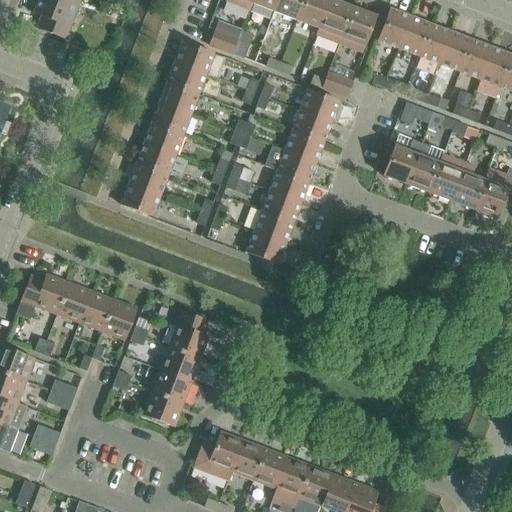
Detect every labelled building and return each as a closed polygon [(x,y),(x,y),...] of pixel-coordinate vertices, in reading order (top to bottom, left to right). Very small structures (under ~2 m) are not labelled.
[(66,40),(79,5),(65,0),(39,0),(34,15),(42,17),(37,29),(66,40)] [(253,0),(227,0),(227,3),(250,12),(253,3),(253,0)] [(253,3),(275,12),(279,0),(253,0),(253,3)] [(279,0),(275,12),(297,21),(305,0),(279,0)] [(320,29),(331,0),(305,0),(297,21),(320,29)] [(317,38),(339,47),(354,8),(332,0),(331,0),(320,29),(317,38)] [(377,17),(354,8),(339,47),(363,56),(377,17)] [(379,41),(399,49),(411,17),(391,9),(379,41)] [(399,49),(419,56),(431,25),(411,17),(399,49)] [(419,56),(439,64),(451,32),(431,25),(419,56)] [(233,55),(236,47),(238,41),(215,32),(210,47),(233,55)] [(439,64),(459,72),(471,40),(451,32),(439,64)] [(459,72),(480,80),(492,48),(471,40),(459,72)] [(183,42),(175,63),(207,75),(215,54),(183,42)] [(236,47),(233,55),(244,59),(247,51),(236,47)] [(480,80),(500,88),(511,55),(492,48),(480,80)] [(500,88),(511,92),(511,55),(500,88)] [(278,72),(281,63),(270,59),(266,67),(278,72)] [(199,95),(207,75),(175,63),(168,83),(199,95)] [(281,63),(278,72),(290,76),(293,68),(281,63)] [(383,64),(380,72),(400,78),(402,70),(383,64)] [(323,89),(335,93),(349,98),(354,83),(328,74),(326,80),(323,89)] [(383,88),(387,79),(376,75),(373,84),(383,88)] [(323,89),(326,80),(314,76),(311,85),(323,89)] [(247,90),(256,93),(260,82),(251,79),(247,90)] [(387,79),(383,88),(396,93),(400,84),(387,79)] [(192,116),(199,95),(168,83),(160,104),(190,115),(192,116)] [(262,96),(270,99),(274,88),(266,84),(262,96)] [(256,93),(247,90),(243,102),(251,106),(256,93)] [(308,90),(300,111),(332,123),(340,102),(308,90)] [(424,104),(428,95),(417,91),(413,99),(424,104)] [(428,95),(424,104),(437,109),(440,100),(428,95)] [(270,99),(262,96),(257,108),(265,111),(270,99)] [(459,96),(455,106),(457,106),(468,110),(471,101),(459,96)] [(0,132),(10,107),(0,103),(0,132)] [(184,136),(192,116),(190,115),(160,104),(152,124),(184,136)] [(419,108),(407,104),(401,120),(413,124),(419,108)] [(464,119),(468,110),(457,106),(454,115),(464,119)] [(468,110),(464,119),(477,124),(480,115),(468,110)] [(300,111),(293,131),(325,143),(332,123),(300,111)] [(500,122),(511,125),(511,113),(503,111),(500,122)] [(456,123),(445,118),(442,127),(452,130),(453,131),(456,123)] [(239,121),(235,131),(243,134),(248,124),(239,121)] [(505,135),(509,126),(497,122),(494,130),(505,135)] [(468,127),(456,123),(453,131),(452,130),(450,135),(463,140),(468,127)] [(176,156),(184,136),(152,124),(144,144),(176,156)] [(243,134),(252,138),(256,127),(248,124),(243,134)] [(230,143),(239,147),(243,134),(235,131),(230,143)] [(293,131),(286,151),(317,163),(325,143),(293,131)] [(252,138),(243,134),(239,147),(247,150),(252,138)] [(498,148),(501,140),(490,135),(486,144),(498,148)] [(511,143),(501,140),(498,148),(510,153),(511,146),(511,143)] [(384,177),(407,185),(422,144),(414,141),(409,152),(395,147),(384,177)] [(169,176),(176,156),(144,144),(137,165),(169,176)] [(429,194),(441,164),(427,159),(432,148),(422,144),(407,185),(429,194)] [(286,151),(274,147),(266,167),(278,172),(310,184),(317,163),(286,151)] [(441,164),(429,194),(452,202),(466,165),(443,157),(441,164)] [(216,172),(225,175),(230,163),(221,159),(216,172)] [(161,197),(169,176),(137,165),(129,185),(161,197)] [(235,165),(231,177),(250,184),(255,172),(244,168),(235,165)] [(475,168),(466,165),(452,202),(474,211),(486,181),(485,181),(472,176),(475,168)] [(511,180),(488,171),(485,181),(486,181),(474,211),(498,219),(511,180)] [(225,175),(216,172),(212,183),(220,186),(225,175)] [(278,172),(270,192),(302,204),(310,184),(278,172)] [(246,196),(250,184),(231,177),(226,189),(235,192),(246,196)] [(129,185),(121,206),(153,217),(161,197),(129,185)] [(270,192),(262,212),(294,225),(302,204),(270,192)] [(201,212),(210,215),(214,203),(206,200),(201,212)] [(215,217),(224,220),(228,209),(220,206),(215,217)] [(210,215),(201,212),(197,224),(205,227),(210,215)] [(262,212),(255,232),(287,244),(294,225),(262,212)] [(215,217),(211,229),(206,241),(221,247),(229,226),(223,223),(224,220),(215,217)] [(255,232),(247,253),(279,265),(287,244),(255,232)] [(69,284),(46,275),(44,282),(31,277),(16,315),(30,321),(35,307),(58,316),(69,284)] [(58,316),(80,324),(92,293),(69,284),(58,316)] [(114,301),(92,293),(80,324),(102,332),(114,301)] [(137,310),(114,301),(102,332),(126,341),(137,310)] [(201,360),(209,337),(203,335),(208,322),(180,311),(174,325),(178,326),(169,348),(201,360)] [(149,332),(136,327),(133,335),(146,340),(149,332)] [(146,340),(133,335),(130,342),(143,347),(146,340)] [(43,356),(48,343),(39,339),(35,352),(43,356)] [(48,343),(43,356),(50,358),(55,345),(48,343)] [(92,359),(100,362),(105,349),(97,346),(92,359)] [(4,348),(0,357),(0,372),(26,383),(35,360),(4,348)] [(192,382),(201,360),(169,348),(161,371),(192,382)] [(92,359),(85,356),(80,369),(87,372),(92,359)] [(183,405),(192,382),(161,371),(152,393),(183,405)] [(0,398),(18,405),(26,383),(0,372),(0,398)] [(116,379),(129,384),(132,377),(119,372),(116,379)] [(129,384),(116,379),(113,387),(126,392),(129,384)] [(51,392),(74,401),(78,390),(56,381),(51,392)] [(74,401),(51,392),(47,403),(69,412),(74,401)] [(175,428),(183,405),(152,393),(143,416),(175,428)] [(25,408),(18,405),(0,398),(0,424),(17,430),(25,408)] [(18,431),(17,430),(0,424),(0,450),(10,454),(18,431)] [(34,437),(56,446),(61,434),(38,426),(34,437)] [(233,473),(232,473),(244,442),(221,433),(216,444),(205,440),(194,468),(230,482),(233,473)] [(34,437),(30,448),(52,457),(56,446),(34,437)] [(233,473),(254,481),(266,450),(244,442),(232,473),(233,473)] [(254,481),(277,490),(288,459),(266,450),(254,481)] [(295,510),(299,498),(311,467),(288,459),(277,490),(271,503),(280,506),(281,504),(295,510)] [(300,511),(319,511),(321,507),(333,476),(311,467),(299,498),(295,510),(300,511)] [(321,507),(334,511),(345,511),(356,484),(333,476),(321,507)] [(16,505),(27,509),(36,486),(25,482),(16,505)] [(378,493),(356,484),(345,511),(384,511),(386,508),(374,504),(378,493)] [(40,488),(31,511),(32,511),(45,511),(53,492),(40,488)] [(212,488),(210,498),(233,504),(235,494),(212,488)] [(214,511),(216,511),(220,504),(208,500),(205,508),(214,511)] [(89,511),(91,507),(79,503),(75,511),(89,511)]
